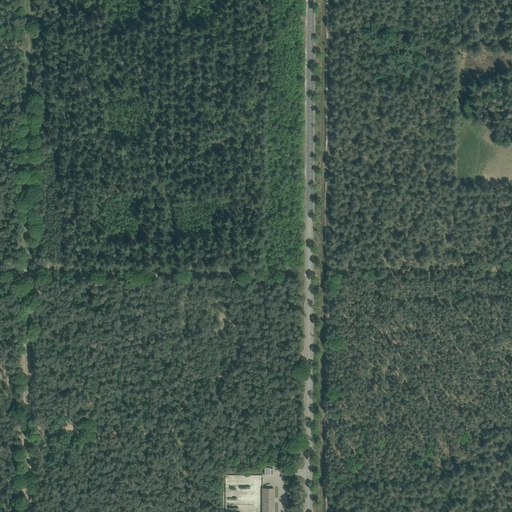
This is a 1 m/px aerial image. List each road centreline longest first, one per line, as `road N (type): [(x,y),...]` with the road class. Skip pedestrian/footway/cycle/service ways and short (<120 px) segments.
road 1 (unclassified): [(308,511),(311,0)]
road 2 (track): [(329,50),(325,511)]
road 3 (track): [(326,270),(511,270)]
road 4 (track): [(329,50),(511,51)]
